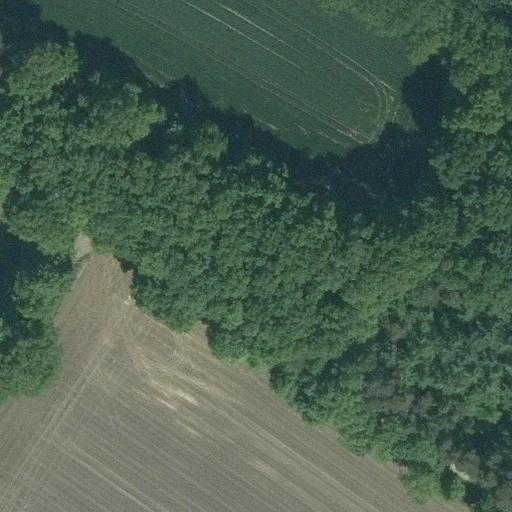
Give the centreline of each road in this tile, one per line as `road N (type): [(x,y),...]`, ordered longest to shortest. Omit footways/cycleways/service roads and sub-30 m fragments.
road 1 (track): [(322,374),(98,217),(0,327)]
road 2 (track): [(511,111),(322,374)]
road 3 (track): [(511,508),(322,374)]
